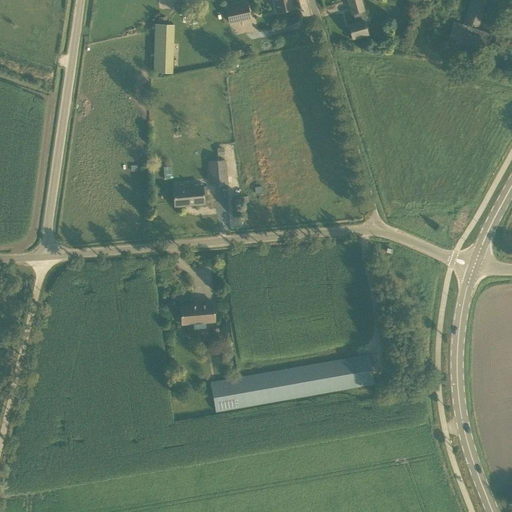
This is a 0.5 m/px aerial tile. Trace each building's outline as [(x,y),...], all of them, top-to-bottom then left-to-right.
[(292,0),(273,0),(277,12),(294,8),(292,0)] [(366,20),(364,11),(361,0),(347,0),(352,15),(353,14),(355,23),(348,25),(352,38),(368,34),(364,21),(366,20)] [(479,28),(487,0),(470,0),(464,23),(479,28)] [(229,23),(251,18),(247,3),(225,8),(229,23)] [(486,53),(492,34),(454,22),(448,41),(486,53)] [(170,25),(155,25),(154,73),(168,73),(170,25)] [(225,146),(217,147),(217,155),(225,155),(225,146)] [(212,185),(228,183),(226,160),(210,161),(212,185)] [(163,177),(171,177),(170,166),(163,166),(163,177)] [(174,187),(175,205),(176,205),(176,203),(189,202),(190,204),(205,203),(203,184),(174,187)] [(206,328),(205,321),(216,321),(214,302),(206,302),(206,304),(181,306),(183,323),(193,323),(194,329),(206,328)] [(216,411),(375,383),(369,354),(211,382),(216,411)]
